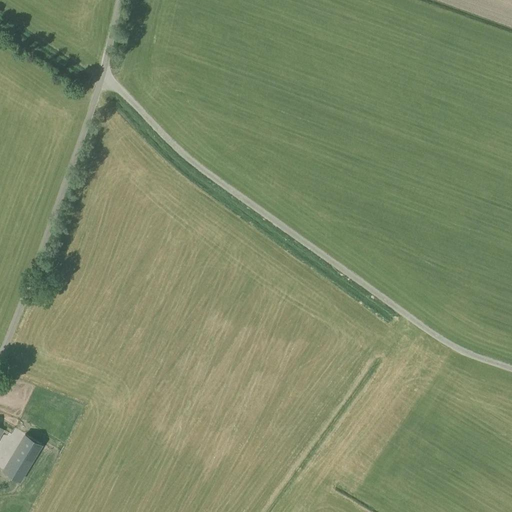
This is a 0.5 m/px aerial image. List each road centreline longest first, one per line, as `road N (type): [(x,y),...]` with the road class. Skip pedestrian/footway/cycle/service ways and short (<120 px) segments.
road 1 (unknown): [(104,80),(243,206),(436,342),(511,372)]
road 2 (unclassified): [(0,353),(98,100),(123,0)]
